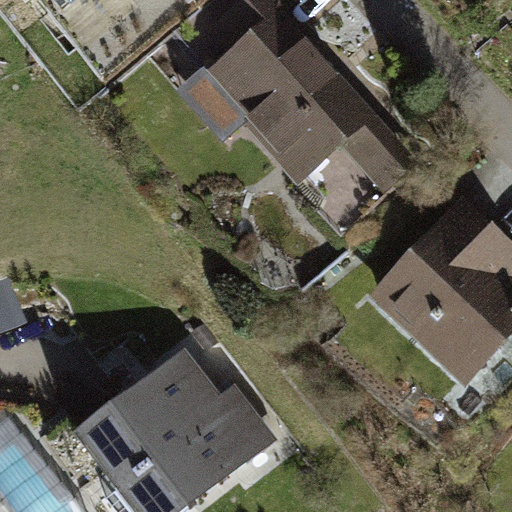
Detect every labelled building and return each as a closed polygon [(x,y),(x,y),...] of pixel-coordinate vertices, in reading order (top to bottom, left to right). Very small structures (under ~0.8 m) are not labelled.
[(245,97),(237,104),(300,175),(366,116),(341,88),(333,94),(327,88),(329,84),(330,79),(329,75),(262,0),(258,0),(215,38),(236,62),(223,73),(245,97)] [(462,213),(382,298),(466,376),(511,327),(511,284),(494,268),(507,255),(462,213)] [(9,283),(0,286),(0,323),(21,316),(9,283)] [(216,402),(187,364),(138,402),(131,394),(82,432),(124,487),(140,475),(144,481),(148,478),(174,511),(175,511),(269,440),(231,390),(216,402)] [(87,511),(10,418),(0,425),(0,499),(9,511),(87,511)]
